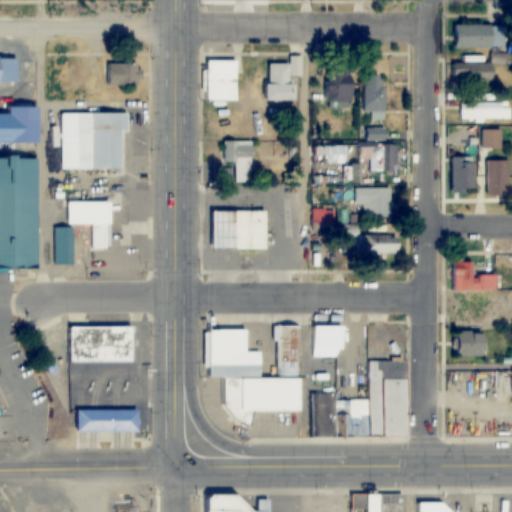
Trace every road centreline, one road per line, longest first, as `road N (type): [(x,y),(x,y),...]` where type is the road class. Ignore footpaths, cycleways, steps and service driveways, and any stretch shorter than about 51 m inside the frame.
road 1 (residential): [(428,463),(425,0)]
road 2 (primary): [(178,462),(176,0)]
road 3 (residential): [(427,298),(36,301)]
road 4 (residential): [(425,29),(41,28)]
road 5 (primary): [(511,463),(178,462)]
road 6 (residential): [(178,462),(0,469)]
road 7 (residential): [(37,469),(32,421),(0,347)]
